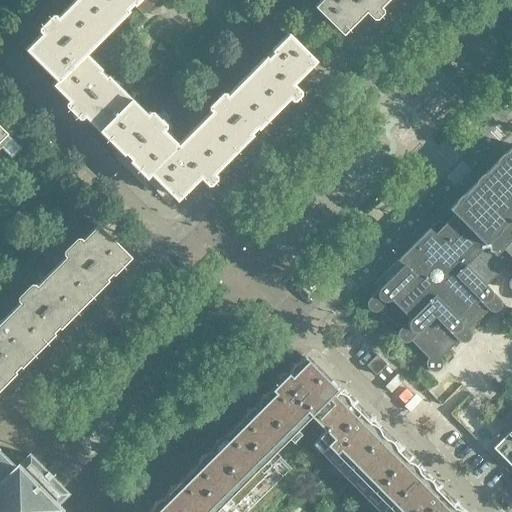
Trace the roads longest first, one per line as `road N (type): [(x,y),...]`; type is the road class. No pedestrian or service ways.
road 1 (residential): [(416,0),(194,219)]
road 2 (residential): [(301,325),(511,116)]
road 3 (residential): [(484,511),(301,325)]
road 4 (residential): [(121,511),(301,325)]
road 5 (residential): [(0,66),(172,241)]
road 6 (residential): [(172,241),(0,413)]
road 7 (residential): [(301,325),(194,219)]
